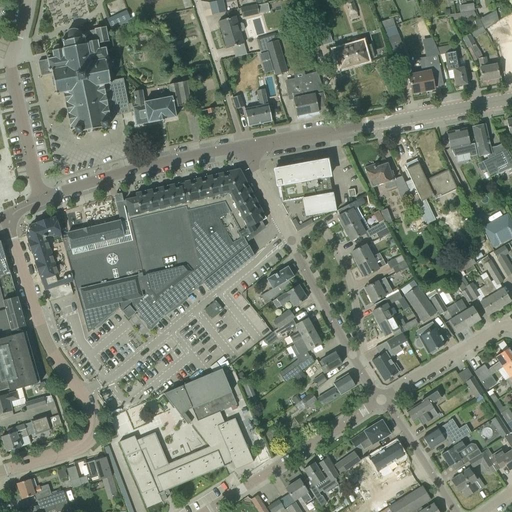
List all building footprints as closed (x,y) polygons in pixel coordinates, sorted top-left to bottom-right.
[(221,0),(209,3),(210,10),(224,6),(222,0),(221,0)] [(349,16),(351,20),(358,18),(356,13),(357,13),(352,0),(349,0),(344,2),(348,16),(349,16)] [(267,3),(256,6),(258,14),(269,12),(267,3)] [(224,6),(210,10),(212,15),(225,12),(224,6)] [(240,9),(242,18),(258,14),(256,6),(240,9)] [(477,30),(471,33),(473,37),(484,31),(477,16),(476,16),(473,11),(468,12),(466,12),(449,15),(451,20),(473,17),(477,30)] [(107,19),(110,27),(129,23),(123,12),(107,19)] [(485,27),(500,22),(497,12),(482,17),(485,27)] [(243,31),(244,30),(243,24),(241,23),(238,24),(235,17),(218,22),(226,49),(243,44),(240,33),(243,31)] [(386,38),(385,38),(393,64),(406,60),(395,26),(387,28),(384,29),(386,38)] [(109,82),(108,77),(110,76),(109,68),(107,69),(105,62),(108,62),(105,49),(99,51),(97,44),(108,42),(105,28),(94,30),(94,31),(81,34),(80,33),(79,32),(77,31),(76,30),(74,30),(72,30),(71,30),(70,30),(68,31),(67,32),(66,33),(65,34),(64,35),(64,36),(63,37),(63,39),(63,40),(61,40),(62,43),(63,43),(64,48),(62,48),(61,47),(60,47),(59,46),(58,46),(57,46),(56,46),(54,47),(53,48),(52,49),(52,50),(52,51),(52,55),(46,56),(47,60),(38,62),(41,76),(52,74),(56,94),(63,93),(69,124),(68,124),(70,131),(74,130),(75,134),(81,133),(81,132),(101,128),(101,129),(107,128),(106,123),(111,122),(110,117),(114,116),(120,115),(133,112),(136,126),(175,118),(173,108),(182,106),(181,104),(190,102),(186,82),(169,86),(171,98),(144,103),(141,91),(133,92),(135,102),(128,104),(123,79),(114,81),(109,82)] [(306,34),(311,49),(324,45),(319,30),(306,34)] [(468,35),(462,38),(475,61),(478,59),(479,59),(475,52),(479,50),(475,45),(476,45),(470,35),(469,36),(468,35)] [(288,73),(278,40),(276,41),(264,44),(274,77),(281,75),(288,73)] [(333,52),(334,52),(332,53),(333,60),(336,59),(339,69),(366,61),(361,44),(333,52)] [(511,45),(503,48),(508,77),(511,76),(511,45)] [(456,52),(444,54),(445,58),(446,65),(447,70),(452,69),(454,77),(456,87),(468,84),(466,74),(465,68),(459,69),(456,53),(456,52)] [(441,76),(437,56),(427,58),(422,59),(425,73),(408,77),(410,84),(411,94),(434,89),(433,88),(443,86),(441,76)] [(486,58),(483,58),(479,59),(478,59),(482,81),(499,78),(496,65),(487,67),(486,58)] [(305,79),(285,83),(287,96),(293,95),(294,98),(293,99),(296,116),(318,111),(318,110),(328,108),(325,98),(318,74),(305,78),(305,79)] [(244,109),(248,127),(271,122),(264,89),(256,91),(259,106),(244,109)] [(232,98),(236,109),(243,107),(240,96),(232,98)] [(478,157),(486,156),(488,159),(482,162),(489,176),(497,172),(498,174),(511,167),(511,162),(508,156),(503,159),(496,147),(490,148),(488,140),(485,125),(472,127),(478,157)] [(469,145),(468,138),(466,129),(446,133),(448,143),(450,150),(454,157),(469,154),(469,157),(477,155),(474,144),(469,145)] [(333,200),(328,170),(326,161),(323,161),(322,157),(303,160),(302,159),(293,160),(293,162),(276,165),(277,170),(274,170),(277,186),(279,199),(281,198),(282,203),(302,199),(305,217),(335,211),(333,200)] [(394,181),(395,181),(392,173),(390,174),(387,164),(374,168),(374,166),(364,169),(371,188),(384,184),(386,190),(396,187),(394,181)] [(410,192),(415,202),(420,199),(420,200),(438,192),(440,197),(457,189),(448,170),(426,180),(418,164),(406,169),(415,190),(410,192)] [(116,222),(61,235),(73,281),(81,310),(87,333),(94,328),(95,328),(95,327),(113,313),(119,308),(124,315),(125,316),(125,315),(126,316),(127,316),(128,317),(129,317),(129,316),(130,316),(131,316),(131,315),(132,315),(132,314),(132,313),(132,312),(132,311),(132,310),(134,308),(140,315),(149,327),(162,317),(165,315),(184,299),(186,297),(196,290),(203,284),(209,291),(210,292),(253,257),(252,255),(252,256),(249,259),(243,251),(248,247),(246,242),(263,229),(259,222),(262,221),(263,221),(265,219),(239,170),(184,182),(185,184),(180,185),(180,184),(180,183),(179,184),(174,185),(173,185),(170,186),(170,185),(169,186),(163,188),(163,187),(162,187),(162,188),(159,188),(158,188),(158,189),(153,190),(153,189),(151,190),(148,191),(148,190),(147,190),(147,191),(142,192),(141,192),(140,192),(140,193),(137,193),(136,193),(136,194),(137,197),(125,200),(122,201),(115,203),(119,221),(116,222)] [(337,217),(344,229),(363,219),(359,211),(354,214),(352,210),(370,201),(368,194),(349,204),(352,210),(337,217)] [(481,227),(493,248),(511,238),(511,222),(507,214),(481,227)] [(26,235),(26,237),(28,241),(27,241),(28,243),(31,252),(31,254),(32,254),(35,262),(34,263),(35,265),(38,273),(38,274),(38,276),(39,276),(41,280),(48,302),(49,302),(72,294),(73,294),(69,283),(73,281),(61,235),(55,218),(50,219),(49,219),(47,220),(39,223),(39,222),(36,223),(36,224),(31,226),(30,226),(29,226),(29,227),(28,227),(28,228),(27,228),(27,229),(26,229),(26,230),(26,231),(26,232),(26,233),(26,234),(26,235)] [(376,234),(386,228),(383,222),(369,229),(363,218),(363,219),(344,229),(342,230),(343,231),(343,230),(346,236),(347,236),(350,241),(359,236),(364,234),(366,233),(369,237),(376,234)] [(295,219),(291,221),(297,232),(313,224),(311,220),(299,226),(295,219)] [(389,234),(386,228),(376,234),(379,240),(389,234)] [(0,291),(9,329),(10,329),(11,333),(27,329),(26,329),(24,329),(24,327),(9,270),(8,270),(0,241),(0,291)] [(351,253),(357,265),(372,257),(365,245),(351,253)] [(499,248),(493,252),(497,260),(504,255),(499,248)] [(457,274),(458,274),(473,265),(475,264),(468,251),(452,261),(456,267),(452,269),(456,275),(457,274)] [(372,257),(357,265),(364,277),(378,269),(385,265),(379,253),(372,257)] [(392,268),(404,262),(401,255),(386,263),(390,269),(392,268)] [(497,260),(507,276),(511,273),(511,268),(504,255),(497,260)] [(426,259),(419,265),(423,270),(430,265),(426,259)] [(483,264),(496,286),(503,281),(490,260),(483,264)] [(407,268),(404,262),(392,268),(395,274),(407,268)] [(260,297),(265,304),(291,285),(288,280),(293,277),(287,267),(266,280),(272,289),(260,297)] [(482,280),(484,285),(499,309),(510,302),(502,289),(496,292),(488,277),(482,280)] [(365,289),(372,303),(382,297),(383,298),(397,290),(396,288),(391,291),(384,278),(376,282),(365,289)] [(399,289),(404,296),(422,322),(436,313),(413,280),(399,289)] [(466,289),(472,299),(479,295),(472,283),(465,287),(466,289)] [(272,302),(276,309),(289,301),(293,307),(306,299),(298,285),(272,302)] [(499,309),(484,285),(479,289),(485,299),(479,302),(487,316),(499,309)] [(472,299),(466,289),(461,292),(467,303),(472,299)] [(0,331),(9,329),(0,291),(0,331)] [(389,305),(401,298),(398,292),(385,298),(389,305)] [(439,315),(446,311),(445,309),(437,295),(430,299),(439,315)] [(460,300),(454,303),(468,327),(480,320),(472,307),(467,310),(460,300)] [(222,310),(215,301),(204,310),(211,319),(222,310)] [(445,309),(446,311),(451,320),(449,321),(457,334),(468,327),(454,303),(445,309)] [(372,312),(378,324),(393,316),(386,304),(372,312)] [(273,323),(277,329),(292,318),(294,317),(289,311),(273,323)] [(393,316),(378,324),(384,336),(392,332),(394,337),(417,324),(414,319),(404,324),(402,320),(396,323),(393,316)] [(297,341),(314,332),(317,330),(312,321),(309,323),(307,319),(298,324),(296,325),(292,318),(277,329),(273,332),(277,339),(287,337),(286,332),(291,330),(293,333),(288,336),(293,344),(297,341)] [(444,345),(435,328),(432,322),(426,326),(429,331),(418,337),(419,338),(416,340),(415,344),(416,347),(420,348),(423,346),(428,354),(429,353),(430,354),(431,354),(436,351),(437,350),(436,349),(444,345)] [(40,383),(25,332),(0,339),(0,391),(8,389),(9,392),(40,383)] [(297,341),(293,344),(298,355),(295,357),(299,363),(309,357),(306,352),(308,351),(309,351),(321,344),(320,344),(314,332),(297,341)] [(406,341),(402,333),(386,342),(390,350),(406,341)] [(502,367),(502,368),(511,361),(511,354),(508,349),(508,348),(495,357),(495,358),(496,357),(499,362),(487,370),(484,365),(474,372),(481,382),(484,380),(502,367)] [(401,373),(395,364),(393,365),(385,352),(379,356),(371,361),(384,382),(392,376),(393,378),(401,373)] [(317,363),(324,374),(341,364),(335,353),(317,363)] [(511,361),(502,368),(509,378),(511,375),(511,361)] [(281,377),(285,382),(301,370),(297,365),(281,377)] [(168,490),(223,467),(230,464),(230,463),(232,462),(235,470),(253,462),(234,419),(224,423),(219,412),(236,405),(221,369),(182,386),(163,394),(174,408),(175,408),(180,415),(187,425),(188,425),(187,424),(190,422),(209,447),(168,464),(156,437),(154,433),(140,439),(136,441),(134,436),(119,442),(146,508),(162,502),(161,501),(166,499),(167,499),(165,496),(169,494),(168,490)] [(335,388),(317,399),(322,406),(340,395),(355,386),(347,374),(333,383),(335,388)] [(312,382),(317,389),(327,382),(322,375),(312,382)] [(464,382),(475,399),(483,394),(472,377),(464,382)] [(423,401),(406,412),(412,422),(417,419),(422,425),(431,419),(424,408),(442,398),(437,389),(421,399),(423,401)] [(0,414),(12,411),(9,402),(19,399),(17,392),(6,395),(0,396),(0,414)] [(311,393),(300,401),(305,408),(316,400),(311,393)] [(490,396),(494,403),(498,400),(493,393),(490,396)] [(297,396),(291,400),(295,405),(300,401),(297,396)] [(24,403),(27,411),(46,405),(43,397),(24,403)] [(498,400),(494,403),(500,413),(504,410),(498,400)] [(502,416),(507,424),(511,421),(506,414),(502,416)] [(46,417),(31,422),(34,434),(35,435),(50,429),(61,425),(58,415),(47,419),(46,417)] [(502,437),(509,433),(498,416),(491,421),(502,437)] [(431,433),(422,438),(430,450),(438,444),(445,440),(447,439),(451,445),(463,438),(458,430),(455,425),(451,420),(431,433)] [(363,431),(350,440),(353,444),(355,447),(359,445),(368,439),(372,445),(381,439),(390,434),(381,421),(363,431)] [(11,434),(1,437),(6,452),(21,447),(30,444),(28,436),(24,425),(9,429),(11,434)] [(480,454),(477,449),(467,454),(464,449),(465,448),(461,442),(441,455),(449,468),(465,457),(468,462),(480,454)] [(378,449),(367,456),(382,479),(393,473),(391,471),(397,467),(393,461),(403,456),(395,443),(380,452),(378,449)] [(492,456),(488,449),(482,453),(495,472),(500,469),(505,466),(508,471),(511,468),(511,450),(504,455),(500,450),(492,456)] [(356,464),(359,461),(353,452),(334,465),(340,474),(356,464)] [(480,454),(468,462),(472,468),(481,463),(485,468),(488,466),(493,474),(495,472),(482,453),(480,454)] [(102,479),(111,477),(106,457),(98,459),(98,461),(95,462),(94,460),(85,463),(89,475),(86,476),(78,478),(75,466),(66,469),(72,488),(102,479)] [(314,463),(303,470),(308,478),(304,481),(321,506),(326,503),(322,495),(320,496),(314,487),(319,483),(328,478),(330,481),(334,479),(338,476),(326,458),(318,463),(320,465),(317,467),(314,463)] [(66,477),(64,469),(56,471),(59,479),(66,477)] [(451,480),(458,492),(461,490),(466,497),(477,490),(478,491),(484,487),(478,478),(476,480),(468,469),(451,480)] [(119,496),(111,477),(102,479),(108,499),(119,496)] [(34,495),(36,499),(51,495),(51,494),(48,485),(39,487),(39,486),(32,488),(30,480),(16,484),(21,500),(34,495)] [(285,489),(293,501),(299,497),(304,505),(312,500),(299,480),(285,489)] [(387,508),(389,511),(410,511),(430,500),(422,487),(387,508)] [(51,495),(36,499),(38,506),(31,508),(31,511),(47,511),(55,510),(55,511),(58,511),(68,509),(63,491),(51,495)] [(250,499),(258,511),(267,511),(257,495),(250,499)] [(274,511),(279,509),(280,511),(281,511),(286,509),(284,510),(278,500),(267,507),(270,511),(274,511)] [(287,511),(288,511),(300,511),(295,503),(286,509),(287,511)]
